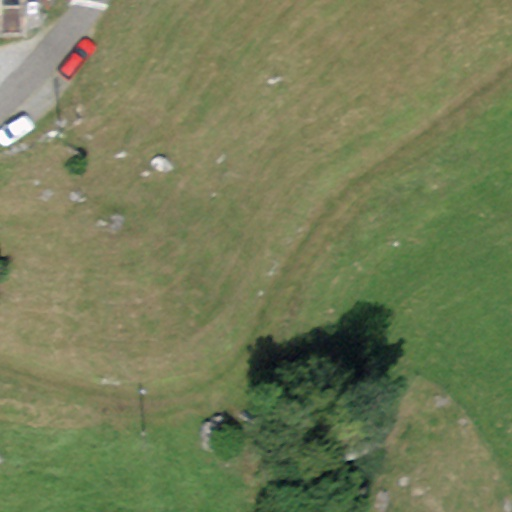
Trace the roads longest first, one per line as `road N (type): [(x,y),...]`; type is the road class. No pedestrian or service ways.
road 1 (track): [(0,372),(146,405),(184,402),(228,380),(253,350),(316,230),(345,197),(511,77)]
road 2 (track): [(90,0),(47,77),(0,119)]
